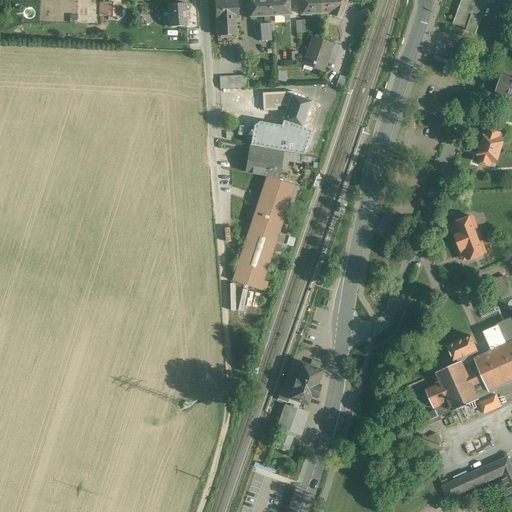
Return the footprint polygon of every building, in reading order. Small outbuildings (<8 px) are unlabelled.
[(236,0),(233,0),(215,1),(217,36),(235,35),(235,19),(237,18),(236,0)] [(268,0),(248,0),(250,18),(252,18),(252,20),(256,20),(256,18),(265,17),(266,24),(261,24),(262,37),(271,37),(269,17),(268,0)] [(290,0),(268,0),(269,17),(285,16),(285,18),(290,18),(290,16),(291,16),(290,0)] [(318,0),(300,0),(302,16),(320,15),(318,0)] [(318,0),(320,15),(332,14),(332,15),(340,18),(347,0),(318,0)] [(483,0),(481,0),(468,0),(467,3),(463,2),(456,21),(466,24),(465,29),(475,33),(480,16),(478,15),(483,0)] [(121,3),(100,2),(99,16),(117,17),(117,19),(120,19),(121,3)] [(186,4),(169,5),(169,18),(164,18),(164,26),(170,26),(170,27),(186,27),(186,19),(189,18),(189,11),(186,11),(186,4)] [(354,17),(349,34),(359,37),(365,21),(354,17)] [(305,20),(295,21),(296,33),(305,32),(305,20)] [(331,44),(313,38),(305,60),(311,62),(310,64),(311,64),(310,67),(322,71),(331,44)] [(511,76),(511,77),(501,73),(499,79),(497,79),(495,80),(494,82),(494,84),(495,86),(496,87),(494,92),(506,96),(505,100),(509,101),(510,98),(511,98),(511,76)] [(346,78),(339,75),(335,87),(342,89),(346,78)] [(247,88),(247,76),(219,77),(220,89),(247,88)] [(291,95),(281,126),(259,122),(254,126),(250,145),(304,155),(321,105),(291,95)] [(502,135),(487,130),(485,134),(483,134),(480,146),(500,152),(502,145),(499,144),(502,135)] [(282,152),(250,146),(245,172),(266,176),(277,180),(281,158),(282,152)] [(500,152),(480,146),(475,160),(478,160),(476,164),(490,168),(492,162),(497,163),(500,152)] [(303,156),(282,152),(281,158),(302,162),(303,156)] [(277,180),(266,176),(235,271),(264,280),(276,242),(282,244),(283,241),(285,242),(286,239),(284,239),(285,234),(279,232),(295,186),(277,180)] [(472,219),(448,227),(455,246),(476,239),(473,229),(475,228),(472,219)] [(476,239),(455,246),(461,263),(486,254),(482,244),(478,245),(476,239)] [(264,280),(235,271),(231,281),(260,291),(264,280)] [(504,276),(495,279),(502,299),(511,296),(504,276)] [(240,289),(237,303),(253,307),(257,293),(240,289)] [(511,318),(498,325),(483,332),(492,351),(475,359),(472,353),(478,351),(471,336),(448,346),(452,355),(438,361),(437,361),(433,362),(433,363),(432,364),(434,367),(432,368),(435,374),(436,373),(440,382),(425,388),(434,408),(449,402),(453,411),(478,400),(479,402),(484,414),(501,406),(496,395),(492,396),(490,391),(511,381),(511,318)] [(310,367),(301,364),(293,387),(288,402),(291,403),(289,408),(297,411),(300,402),(307,405),(310,396),(315,397),(319,386),(316,385),(321,371),(323,365),(312,361),(310,367)] [(280,399),(288,402),(293,387),(284,384),(280,399)] [(297,411),(289,408),(282,427),(296,432),(303,413),(297,411)] [(436,410),(420,417),(423,424),(439,417),(436,410)] [(296,432),(282,427),(280,433),(281,433),(292,437),(294,438),(296,432)] [(292,437),(281,433),(276,448),(287,452),(292,437)] [(437,434),(422,440),(429,457),(444,451),(437,434)] [(511,467),(508,458),(468,476),(467,473),(457,477),(459,480),(443,487),(448,500),(500,477),(511,504),(511,467)]
